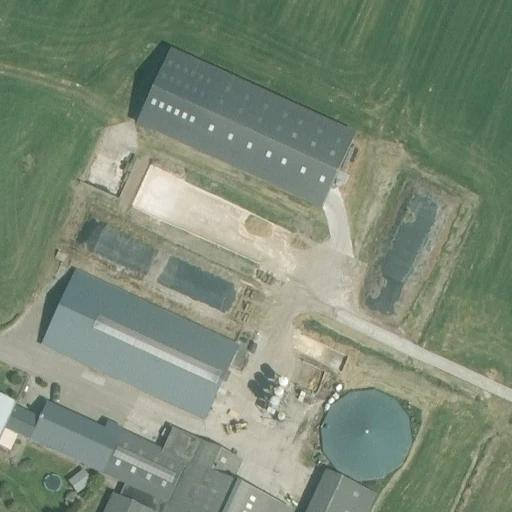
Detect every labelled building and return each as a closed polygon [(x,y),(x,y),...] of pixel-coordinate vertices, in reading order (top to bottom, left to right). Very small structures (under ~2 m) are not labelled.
[(354,139),(169,54),(153,90),(137,123),(323,208),(354,139)] [(239,348),(76,273),(43,346),(206,420),(239,348)] [(408,465),(396,391),(319,403),(331,477),(408,465)] [(0,440),(5,429),(124,484),(118,497),(112,495),(104,511),(146,511),(147,511),(150,511),(291,511),(292,511),(231,483),(241,461),(174,430),(163,452),(122,433),(123,429),(108,422),(104,431),(48,405),(41,420),(15,408),(16,406),(0,399),(0,440)] [(322,471),(306,511),(369,511),(377,493),(322,471)]
